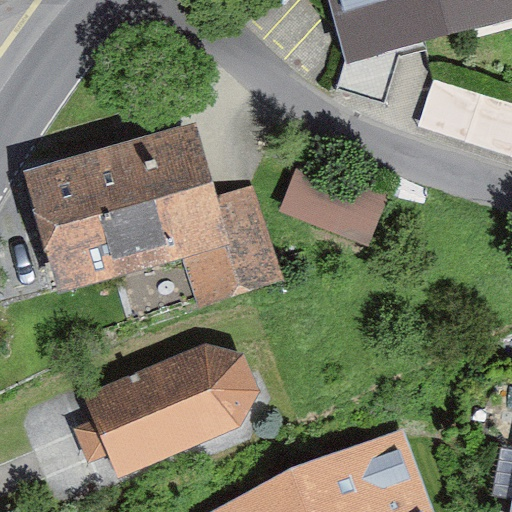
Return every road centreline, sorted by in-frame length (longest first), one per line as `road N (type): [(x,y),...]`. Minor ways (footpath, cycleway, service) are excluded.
road 1 (residential): [(172,0),(337,126),(380,149),(511,193)]
road 2 (tertiary): [(0,146),(108,0)]
